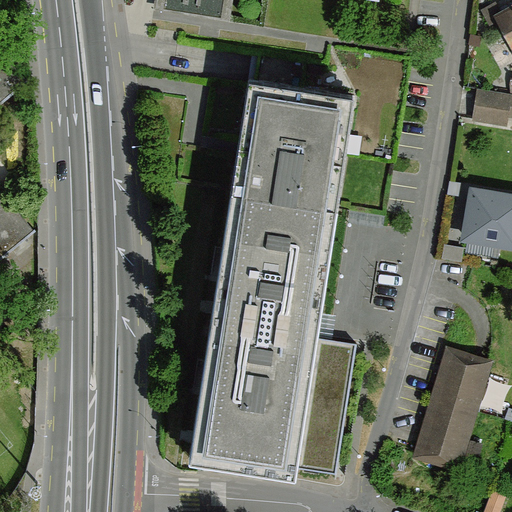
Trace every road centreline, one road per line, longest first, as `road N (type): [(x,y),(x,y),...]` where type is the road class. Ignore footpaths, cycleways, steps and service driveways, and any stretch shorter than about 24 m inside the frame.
road 1 (residential): [(365,511),(366,474),(421,284),(463,0)]
road 2 (primary): [(91,511),(106,388),(113,178)]
road 3 (primary): [(126,492),(130,344),(113,178)]
road 4 (primary): [(72,230),(59,511)]
road 5 (primary): [(72,230),(84,511)]
road 6 (primary): [(55,0),(72,230)]
road 7 (residential): [(126,492),(305,505)]
road 8 (primary): [(113,178),(93,0)]
